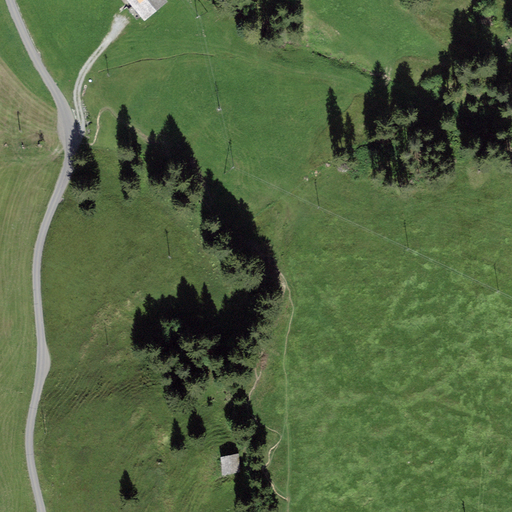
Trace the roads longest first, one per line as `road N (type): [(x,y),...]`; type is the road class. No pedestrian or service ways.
road 1 (unclassified): [(41,511),(29,450),(42,365),(37,264),(70,137),(10,0)]
road 2 (track): [(124,19),(83,71),(79,129),(70,137)]
